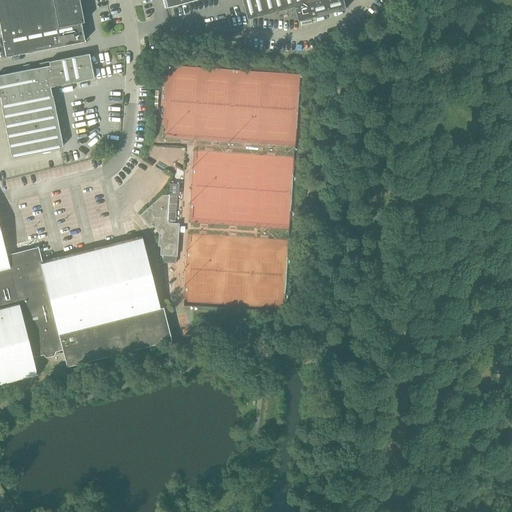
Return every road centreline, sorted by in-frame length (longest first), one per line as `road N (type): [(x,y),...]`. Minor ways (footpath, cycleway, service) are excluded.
road 1 (unknown): [(131,28),(207,14),(278,34),(340,16),(358,0)]
road 2 (unclassified): [(124,151),(132,61),(124,0)]
